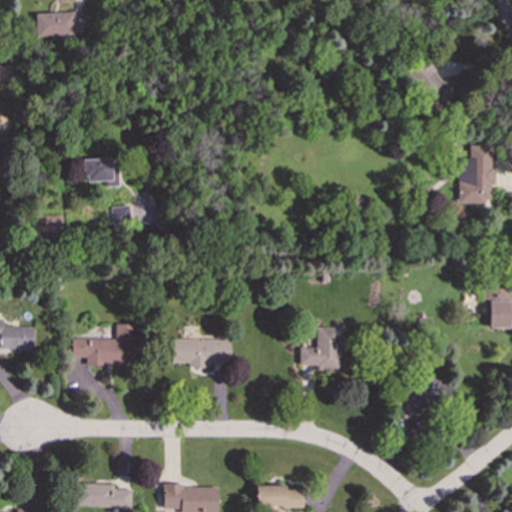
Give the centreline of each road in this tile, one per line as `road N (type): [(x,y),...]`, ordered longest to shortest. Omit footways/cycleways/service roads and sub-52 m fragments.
road 1 (residential): [(418,507),(354,455),(296,433),(34,428)]
road 2 (residential): [(511,434),(413,511)]
